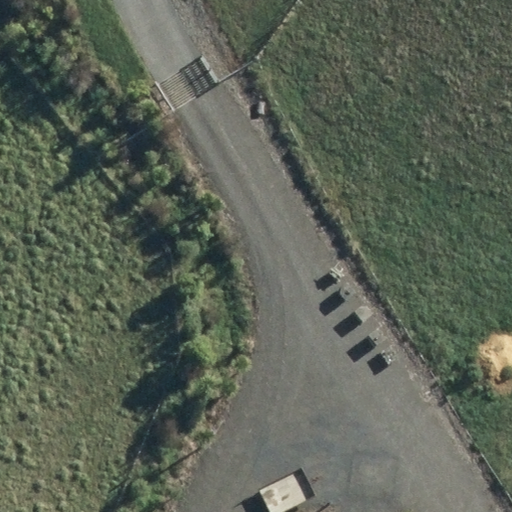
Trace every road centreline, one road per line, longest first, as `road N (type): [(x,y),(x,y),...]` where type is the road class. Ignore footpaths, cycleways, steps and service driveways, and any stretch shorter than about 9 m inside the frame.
road 1 (track): [(210,511),(254,416),(267,309),(241,220),(131,0)]
road 2 (track): [(267,309),(422,434),(470,511)]
